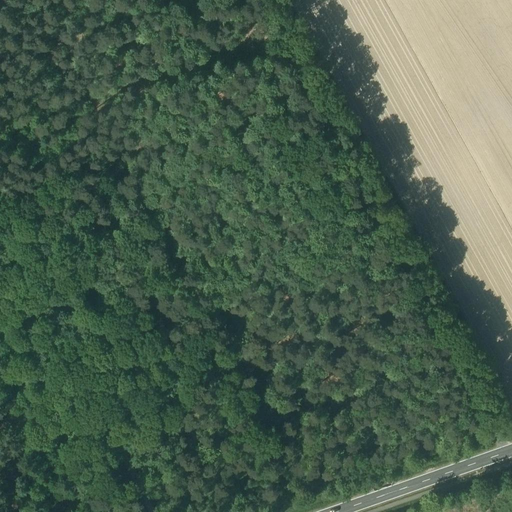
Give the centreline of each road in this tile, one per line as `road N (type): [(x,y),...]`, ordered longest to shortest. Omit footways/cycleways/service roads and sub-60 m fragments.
road 1 (unclassified): [(0,213),(148,511)]
road 2 (secondary): [(511,451),(338,511)]
